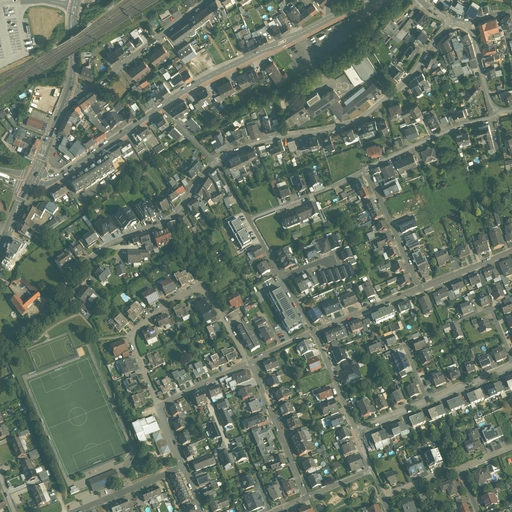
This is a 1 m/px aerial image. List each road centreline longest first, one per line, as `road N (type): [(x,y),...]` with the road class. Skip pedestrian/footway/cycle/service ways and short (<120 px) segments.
road 1 (residential): [(450,20),(405,81),(363,119),(254,143),(215,161)]
road 2 (residential): [(215,161),(171,218),(104,245),(36,320),(0,340)]
road 3 (residential): [(160,409),(132,336),(173,298),(202,286),(250,365)]
road 4 (secondary): [(161,108),(369,0)]
road 5 (residential): [(68,92),(101,82),(205,0)]
road 6 (secondary): [(32,180),(61,175),(161,108)]
road 7 (residential): [(306,500),(250,365)]
road 8 (residential): [(365,169),(497,112)]
road 9 (residential): [(365,169),(419,289)]
road 10 (residential): [(249,218),(365,169)]
